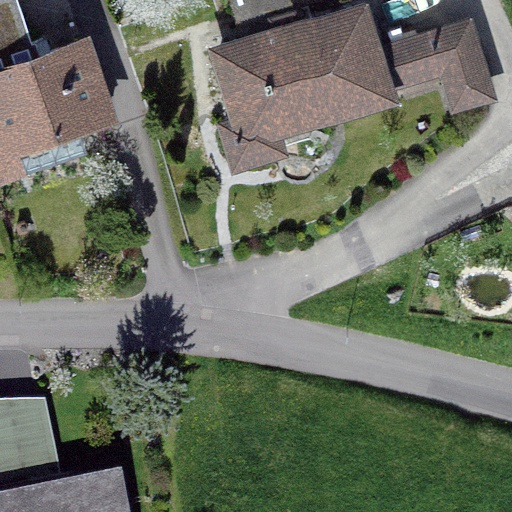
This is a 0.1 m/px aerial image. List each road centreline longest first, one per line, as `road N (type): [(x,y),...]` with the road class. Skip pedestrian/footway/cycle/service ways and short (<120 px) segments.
road 1 (residential): [(88,0),(202,335)]
road 2 (residential): [(511,395),(383,362),(202,335)]
road 3 (residential): [(202,335),(0,326)]
